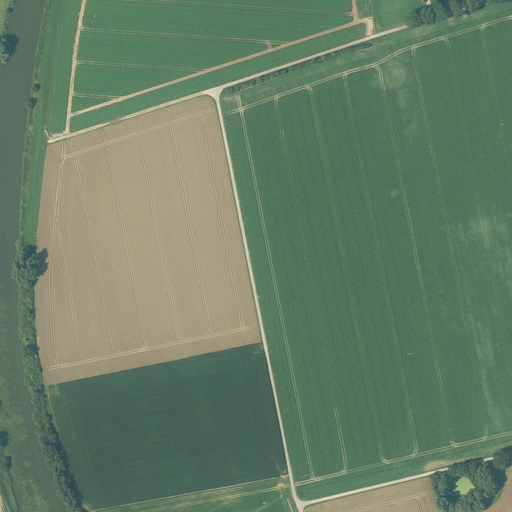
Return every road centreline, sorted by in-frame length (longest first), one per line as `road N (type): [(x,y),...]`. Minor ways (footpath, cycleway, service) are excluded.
road 1 (track): [(300,511),(215,89),(494,0)]
road 2 (track): [(296,505),(511,454)]
road 3 (track): [(215,89),(50,142),(47,135)]
